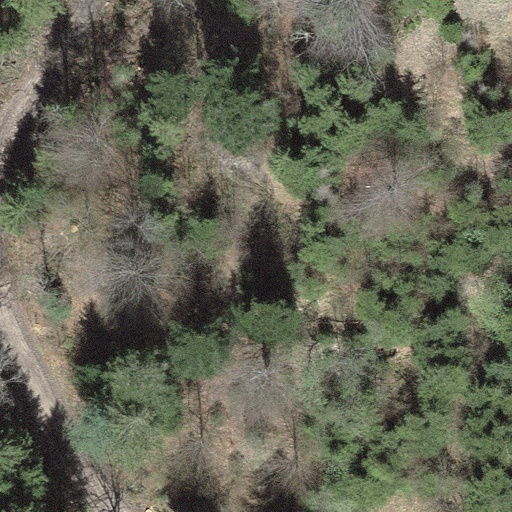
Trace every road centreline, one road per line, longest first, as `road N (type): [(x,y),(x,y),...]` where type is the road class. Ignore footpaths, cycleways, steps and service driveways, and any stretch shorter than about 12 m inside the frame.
road 1 (track): [(110,511),(0,317)]
road 2 (track): [(0,154),(48,56),(96,0)]
